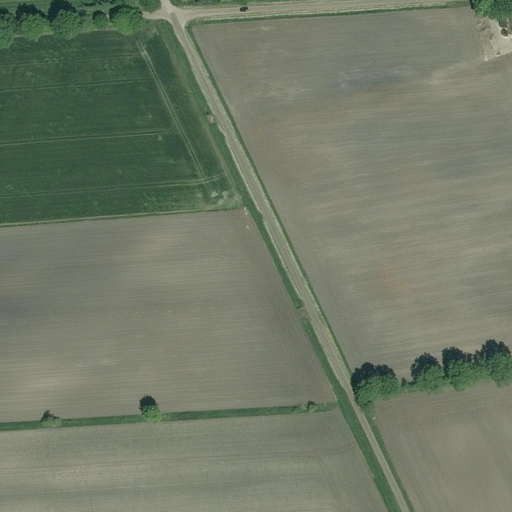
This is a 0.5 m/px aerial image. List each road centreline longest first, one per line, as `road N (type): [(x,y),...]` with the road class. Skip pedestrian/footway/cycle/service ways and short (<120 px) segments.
road 1 (residential): [(403,511),(169,10)]
road 2 (residential): [(169,10),(0,21)]
road 3 (residential): [(336,0),(169,10)]
